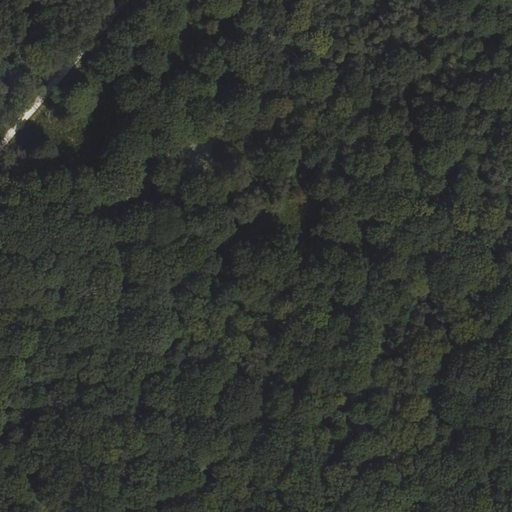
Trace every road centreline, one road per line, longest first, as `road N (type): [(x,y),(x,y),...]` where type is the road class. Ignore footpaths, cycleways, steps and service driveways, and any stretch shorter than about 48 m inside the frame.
road 1 (track): [(244,0),(511,269)]
road 2 (track): [(0,148),(125,0)]
